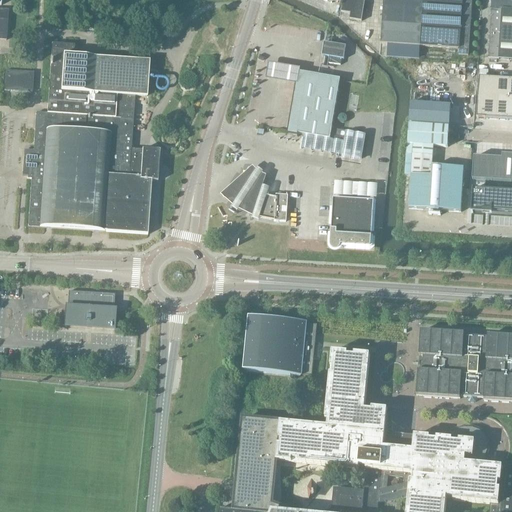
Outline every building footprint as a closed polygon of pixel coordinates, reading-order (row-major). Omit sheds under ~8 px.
[(365,0),(344,0),(342,13),(351,15),(350,20),(362,22),(365,0)] [(384,0),(382,44),(422,47),(424,0),(384,0)] [(424,0),(422,47),(421,61),(471,64),(471,56),(469,56),(473,0),(424,0)] [(511,0),(492,0),(489,59),(511,60),(511,0)] [(8,10),(0,9),(0,40),(6,41),(8,10)] [(24,150),(22,176),(28,176),(28,179),(32,179),(28,227),(148,235),(152,181),(158,182),(160,151),(131,149),(135,96),(147,97),(149,62),(74,57),(75,45),(57,44),(58,40),(53,40),(47,114),(36,113),(33,151),(24,150)] [(323,56),(344,60),(347,47),(325,43),(323,56)] [(297,136),(298,134),(290,133),(300,73),(301,69),(267,63),(265,79),(296,84),(287,135),(297,136)] [(5,91),(33,93),(34,73),(6,71),(5,91)] [(298,134),(330,140),(332,130),(340,80),(300,73),(290,133),(298,134)] [(157,77),(154,85),(162,88),(164,80),(157,77)] [(511,80),(480,78),(477,119),(511,121),(511,80)] [(451,106),(411,103),(409,124),(450,126),(451,106)] [(411,176),(409,209),(432,211),(432,213),(438,214),(438,211),(461,213),(464,169),(432,167),(434,147),(448,148),(449,128),(409,125),(408,145),(407,145),(405,175),(411,176)] [(344,142),(342,156),(362,159),(366,135),(332,130),(330,140),(344,142)] [(474,157),(472,181),(511,183),(511,155),(502,155),(502,159),(474,157)] [(251,169),(220,198),(233,210),(252,219),(257,221),(268,190),(261,189),(264,179),(251,169)] [(334,182),(333,197),(376,198),(377,183),(334,182)] [(511,191),(473,189),(471,213),(473,213),(484,213),(484,211),(511,212),(511,191)] [(258,219),(274,222),(286,222),(287,196),(275,195),(275,198),(266,197),(258,219)] [(333,199),(330,246),(330,247),(331,247),(331,248),(331,249),(332,249),(332,250),(333,251),(334,251),(335,251),(337,251),(338,251),(339,251),(340,250),(340,249),(341,248),(341,247),(341,246),(371,248),(374,201),(333,199)] [(66,326),(113,329),(115,295),(68,292),(68,293),(69,293),(70,309),(67,309),(66,326)] [(304,323),(251,318),(251,325),(250,325),(246,364),(247,364),(246,371),(297,376),(297,375),(312,377),(316,334),(317,326),(304,324),(304,323)] [(417,397),(460,399),(460,397),(484,399),(484,401),(511,402),(511,337),(488,336),(488,338),(464,337),(464,335),(421,332),(417,397)] [(511,511),(511,464),(506,466),(505,477),(502,476),(503,467),(480,465),(484,459),(487,452),(488,444),(485,437),(479,431),(472,429),(464,429),(457,430),(450,434),(444,439),(437,438),(436,441),(430,440),(430,438),(392,434),(392,430),(392,426),(392,422),(391,419),(387,418),(387,410),(372,409),(372,411),(365,411),(370,356),(356,354),(355,357),(348,356),(348,354),(332,352),(325,420),(328,420),(327,428),(243,419),(234,510),(221,509),(219,511),(511,511)] [(93,378),(101,379),(101,370),(94,370),(93,378)]
